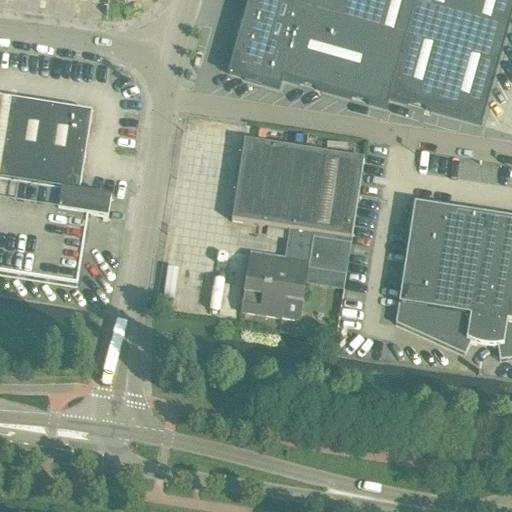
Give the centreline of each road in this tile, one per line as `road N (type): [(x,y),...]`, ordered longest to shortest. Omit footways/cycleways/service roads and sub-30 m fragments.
road 1 (unclassified): [(511,153),(169,101)]
road 2 (tertiary): [(450,511),(112,439)]
road 3 (unclassified): [(112,439),(169,101)]
road 4 (unknown): [(400,136),(370,355)]
road 5 (unclassified): [(175,53),(0,27)]
